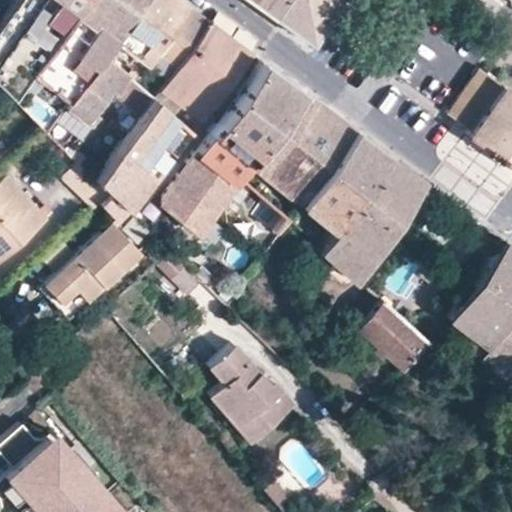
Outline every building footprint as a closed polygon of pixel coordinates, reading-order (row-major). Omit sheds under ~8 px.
[(0,87),(9,96),(28,70),(78,0),(12,0),(0,16),(0,87)] [(78,0),(28,70),(67,100),(89,69),(139,0),(78,0)] [(110,90),(140,115),(153,96),(133,77),(145,60),(186,3),(181,0),(139,0),(89,69),(111,87),(110,90)] [(251,0),(268,12),(275,0),(251,0)] [(275,0),(268,12),(306,39),(329,0),(275,0)] [(157,88),(199,119),(248,51),(186,3),(145,60),(166,76),(157,88)] [(236,173),(244,162),(298,88),(258,58),(155,200),(193,231),(210,209),(217,215),(221,218),(225,218),(227,217),(229,212),(236,202),(223,191),(236,173)] [(511,91),(474,64),(441,109),(465,127),(463,131),(511,166),(511,91)] [(258,172),(312,98),(298,88),(244,162),(258,172)] [(140,115),(91,177),(105,190),(109,194),(124,208),(187,129),(153,96),(140,115)] [(319,177),(353,129),(312,98),(258,172),(299,204),(319,177)] [(388,155),(353,129),(319,177),(299,204),(331,230),(388,155)] [(73,147),(67,153),(78,164),(85,156),(73,147)] [(98,203),(109,194),(105,190),(91,177),(83,170),(78,164),(67,153),(50,168),(92,209),(98,203)] [(421,180),(388,155),(331,230),(317,249),(353,281),(421,180)] [(0,256),(44,217),(4,173),(0,177),(0,256)] [(112,224),(126,210),(124,208),(109,194),(98,203),(111,217),(108,220),(112,224)] [(129,239),(139,233),(128,215),(118,221),(129,239)] [(100,285),(137,251),(112,224),(108,220),(39,282),(58,301),(90,273),(100,285)] [(511,304),(511,246),(500,237),(484,260),(476,254),(450,291),(457,296),(443,316),(465,332),(446,358),(462,373),(467,367),(511,304)] [(317,249),(310,243),(305,249),(313,255),(317,249)] [(185,293),(199,280),(183,265),(170,277),(185,293)] [(65,317),(100,285),(90,273),(58,301),(39,282),(35,286),(65,317)] [(424,339),(378,297),(352,327),(396,368),(397,368),(424,339)] [(511,304),(467,367),(504,393),(511,381),(511,304)] [(252,408),(265,423),(289,403),(269,379),(266,382),(231,342),(205,363),(220,381),(206,393),(233,425),(252,408)] [(246,440),(265,423),(252,408),(233,425),(246,440)] [(116,511),(83,472),(78,476),(60,454),(42,432),(40,434),(30,435),(17,420),(0,435),(0,459),(6,466),(0,470),(0,511),(116,511)] [(87,468),(69,447),(60,454),(78,476),(83,472),(87,468)]
